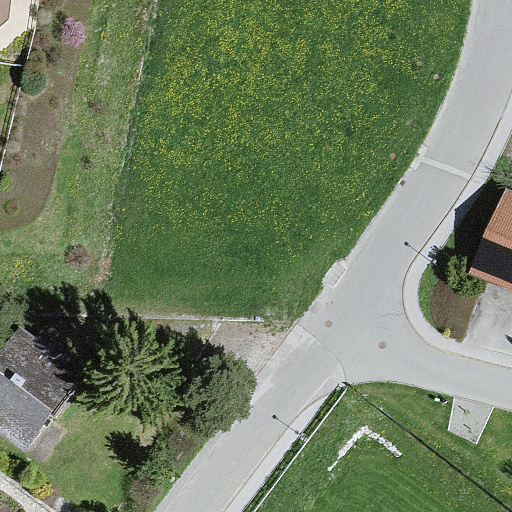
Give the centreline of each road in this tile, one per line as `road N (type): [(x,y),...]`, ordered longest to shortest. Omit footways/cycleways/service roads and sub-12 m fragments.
road 1 (residential): [(500,0),(498,72),(440,198),(347,342)]
road 2 (residential): [(347,342),(213,511)]
road 3 (residential): [(347,342),(511,390)]
